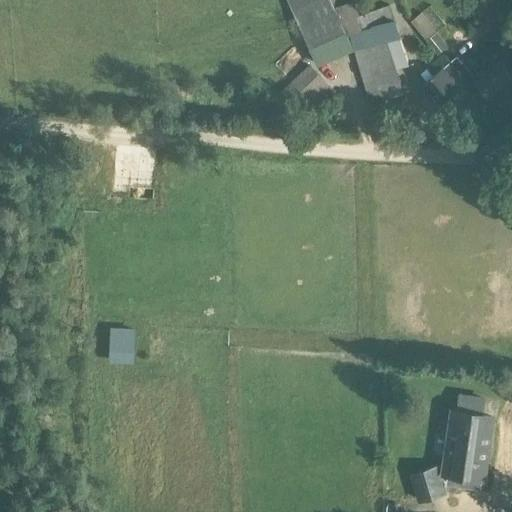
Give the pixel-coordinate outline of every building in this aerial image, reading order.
[(312,0),(294,9),(301,24),(320,63),(351,50),(346,38),(351,36),(369,103),(378,101),(405,93),(398,68),(411,64),(390,4),(362,14),(356,4),(367,1),(367,0),(352,0),(335,8),(331,0),(312,0)] [(435,49),(444,42),(445,41),(438,32),(428,41),(435,49)] [(475,96),(483,89),(492,99),(511,80),(511,72),(499,58),(484,71),(482,69),(474,76),(457,56),(422,85),(441,108),(461,91),(464,94),(475,96)] [(277,95),(300,119),(334,87),(310,63),(277,95)] [(134,329),(111,329),(110,353),(133,355),(134,329)] [(453,411),(448,445),(492,452),(497,418),(453,411)] [(492,452),(448,445),(443,479),(487,486),(492,452)] [(432,478),(415,483),(419,498),(442,492),(435,469),(430,470),(432,478)]
